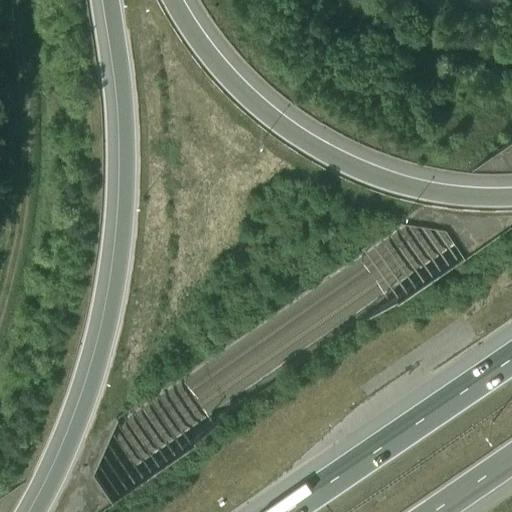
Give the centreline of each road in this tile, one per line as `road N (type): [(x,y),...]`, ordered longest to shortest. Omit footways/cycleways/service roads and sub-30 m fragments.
road 1 (motorway): [(112,0),(130,146),(128,223),(90,389),(33,511)]
road 2 (motorway): [(511,189),(425,186),(342,154),(264,108),(206,51),(174,0)]
road 3 (track): [(0,308),(17,243),(25,138),(12,0)]
road 4 (motorway): [(511,359),(286,511)]
